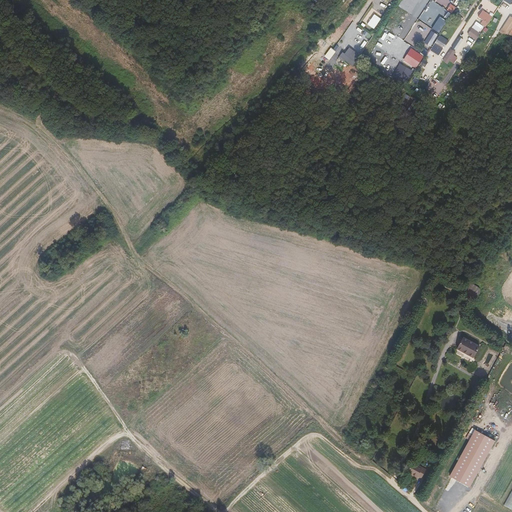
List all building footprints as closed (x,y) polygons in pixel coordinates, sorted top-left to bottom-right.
[(503,5),(499,12),(506,15),(509,8),(503,5)] [(483,10),(478,18),(482,21),(487,24),(492,16),(483,10)] [(381,19),(374,14),(366,24),(373,30),(381,19)] [(511,29),(511,22),(507,19),(498,30),(507,36),(510,32),(511,29)] [(481,34),(472,27),(466,34),(476,41),(481,34)] [(465,42),(457,37),(451,47),(459,52),(465,42)] [(436,39),(434,43),(442,49),(444,45),(440,42),(436,39)] [(345,54),(355,61),(359,55),(349,48),(345,54)] [(457,52),(451,48),(444,58),(450,62),(457,52)] [(343,53),(341,56),(354,65),(356,62),(355,61),(345,54),(343,53)] [(429,62),(423,58),(420,64),(426,67),(429,62)] [(427,82),(432,73),(426,69),(421,79),(427,82)] [(466,290),(476,297),(481,289),(471,282),(466,290)] [(473,357),(479,345),(462,336),(456,349),(473,357)] [(449,475),(469,486),(494,440),(474,429),(449,475)] [(424,471),(411,464),(406,473),(415,479),(416,477),(419,479),(424,471)]
